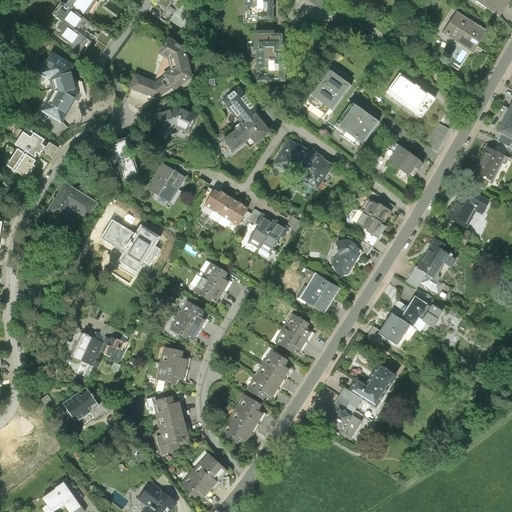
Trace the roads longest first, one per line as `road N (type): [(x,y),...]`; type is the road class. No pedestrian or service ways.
road 1 (residential): [(511,50),(422,211),(221,511)]
road 2 (residential): [(134,118),(69,153),(30,208),(13,301),(21,383),(0,423)]
